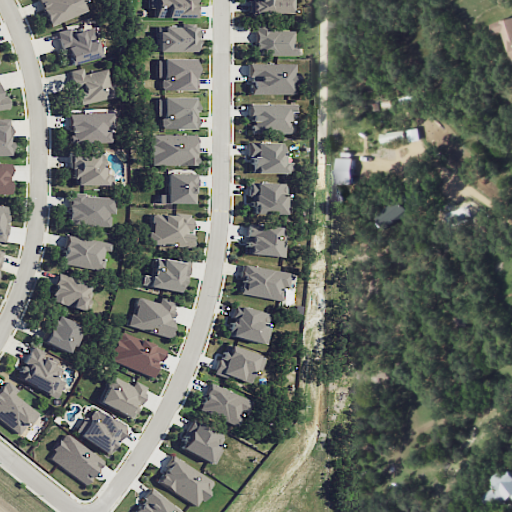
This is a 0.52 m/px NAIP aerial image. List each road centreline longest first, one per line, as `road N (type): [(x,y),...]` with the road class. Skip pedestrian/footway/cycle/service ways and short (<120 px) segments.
road 1 (residential): [(103,511),(185,378),(209,311),(220,234),(221,0)]
road 2 (residential): [(0,338),(31,263),(41,184),(33,78),(3,0)]
